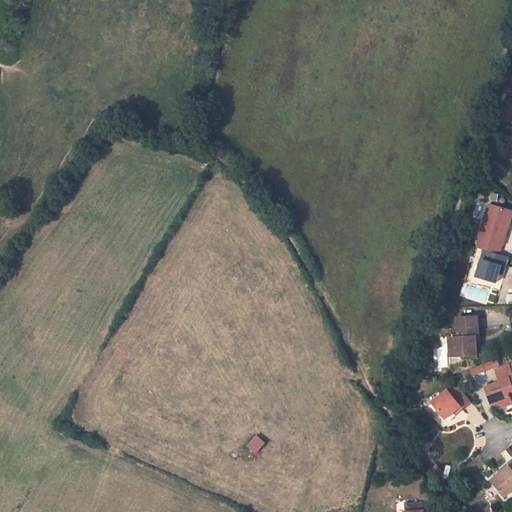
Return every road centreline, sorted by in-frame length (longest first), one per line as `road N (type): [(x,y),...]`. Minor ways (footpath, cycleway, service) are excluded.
road 1 (track): [(238,0),(209,126),(212,144),(278,225),(339,347),(390,413)]
road 2 (track): [(511,41),(472,139),(390,413)]
road 3 (track): [(390,413),(468,511)]
